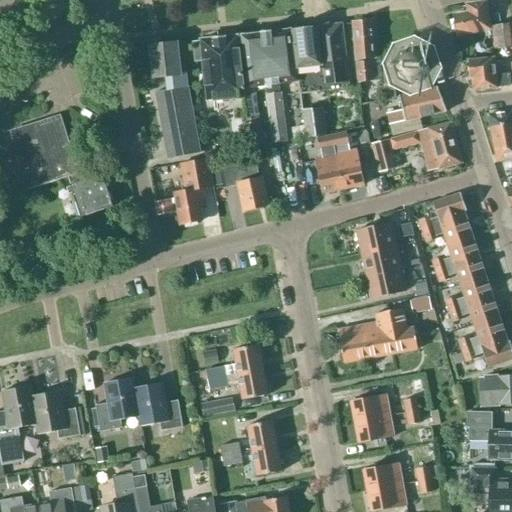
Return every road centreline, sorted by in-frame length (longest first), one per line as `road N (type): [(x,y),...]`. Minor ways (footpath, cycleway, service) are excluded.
road 1 (residential): [(340,511),(289,229)]
road 2 (residential): [(155,260),(103,0)]
road 3 (residential): [(289,229),(485,177)]
road 4 (residential): [(0,309),(155,260)]
road 5 (residential): [(155,260),(289,229)]
